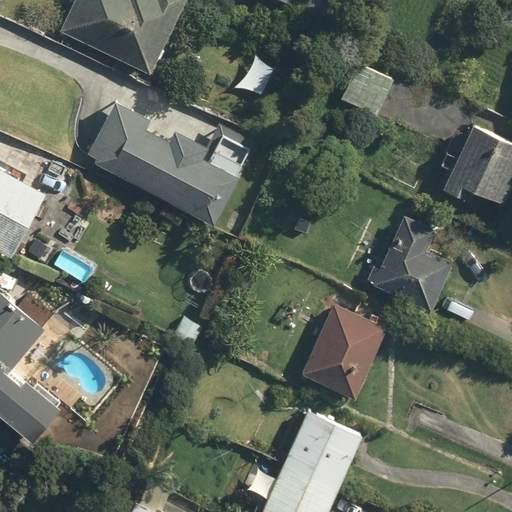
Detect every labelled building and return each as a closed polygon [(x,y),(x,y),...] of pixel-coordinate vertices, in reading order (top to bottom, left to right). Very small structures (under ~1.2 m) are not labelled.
[(76,0),(63,26),(154,71),(189,0),(76,0)] [(363,60),(344,96),(378,114),(397,78),(363,60)] [(159,117),(119,95),(88,153),(216,222),(243,173),(209,155),(216,143),(177,122),(171,133),(155,124),(159,117)] [(442,162),(455,169),(447,187),(499,211),(511,184),(511,133),(479,118),(470,137),(457,130),(442,162)] [(49,186),(0,159),(0,246),(13,253),(49,186)] [(406,213),(385,261),(378,258),(369,279),(433,307),(454,258),(428,246),(437,226),(406,213)] [(0,409),(36,438),(65,401),(20,365),(53,323),(0,281),(0,409)] [(337,300),(305,371),(358,396),(391,325),(337,300)] [(309,406),(264,511),(328,511),(363,428),(309,406)] [(177,511),(132,492),(122,511),(177,511)]
